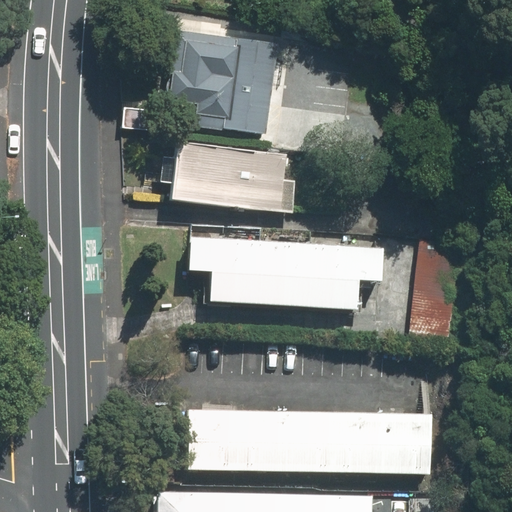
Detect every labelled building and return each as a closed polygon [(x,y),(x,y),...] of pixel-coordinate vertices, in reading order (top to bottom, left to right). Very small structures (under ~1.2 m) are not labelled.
[(261,140),(268,50),(164,41),(159,109),(188,112),(186,134),(261,140)] [(288,186),(281,186),(283,159),(166,149),(161,209),(273,218),(285,219),(288,186)] [(416,238),(401,344),(442,350),(458,243),(416,238)] [(374,256),(178,243),(176,279),(198,281),(196,310),(343,320),(345,288),(371,290),(374,256)] [(418,421),(178,416),(177,476),(417,481),(418,421)] [(147,495),(146,511),(363,511),(364,502),(147,495)]
